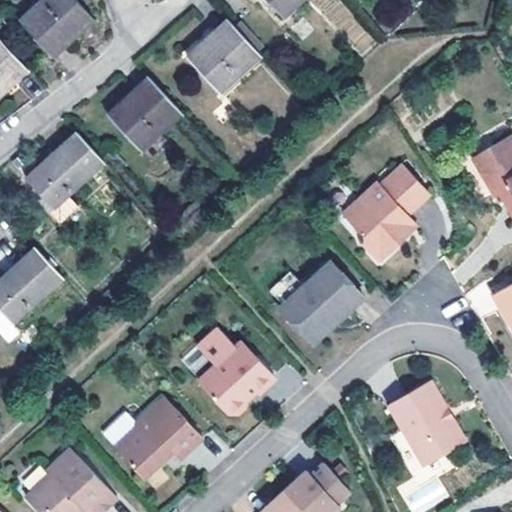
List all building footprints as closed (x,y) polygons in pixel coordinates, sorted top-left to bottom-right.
[(69,0),(43,0),(18,25),(52,62),(92,24),(69,0)] [(301,0),(268,0),(283,17),(301,0)] [(363,55),(377,40),(336,0),(311,0),(310,2),(363,55)] [(212,46),(232,26),(226,19),(206,38),(212,46)] [(212,46),(206,38),(187,56),(220,93),(260,57),(232,26),(212,46)] [(0,96),(25,73),(0,44),(0,96)] [(132,105),(153,86),(147,79),(126,98),(132,105)] [(132,105),(126,98),(107,116),(140,154),(181,117),(153,86),(132,105)] [(511,156),(497,136),(461,163),(483,192),(488,189),(495,184),(511,206),(511,156)] [(101,168),(74,138),(24,183),(52,214),(101,168)] [(377,260),(383,255),(408,233),(403,226),(409,220),(405,216),(427,196),(399,165),(377,185),(374,182),(352,201),(356,208),(344,218),(361,238),(361,246),(372,260),(377,260)] [(511,222),(511,206),(495,184),(488,189),(511,222)] [(356,208),(352,201),(340,213),(344,218),(356,208)] [(414,226),(409,220),(403,226),(408,233),(414,226)] [(0,318),(9,328),(59,282),(31,252),(0,280),(0,318)] [(328,263),(278,309),(306,341),(332,316),(337,321),(361,298),(328,263)] [(511,279),(491,296),(510,321),(511,319),(511,279)] [(310,345),(337,321),(332,316),(306,341),(310,345)] [(232,411),(236,408),(246,400),(245,398),(254,388),(256,390),(273,374),(240,338),(211,366),(197,378),(226,411),(232,411)] [(415,389),(376,420),(419,474),(457,444),(415,389)] [(134,428),(113,447),(140,477),(167,452),(175,461),(200,438),(162,397),(135,422),(134,428)] [(51,475),(27,498),(40,511),(42,511),(46,510),(47,511),(103,511),(116,500),(72,450),(48,471),(51,475)] [(309,473),(286,493),(264,511),(340,511),(342,511),(339,506),(351,495),(325,465),(312,477),(309,473)]
